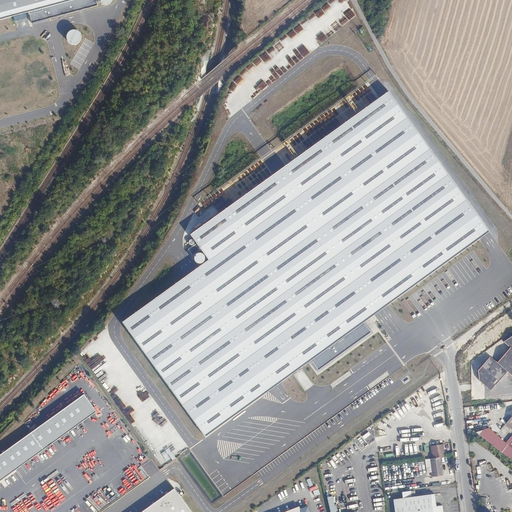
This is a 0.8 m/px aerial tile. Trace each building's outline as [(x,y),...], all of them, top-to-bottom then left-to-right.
[(0,0),(0,18),(28,11),(68,0),(0,0)] [(96,0),(68,0),(28,11),(32,24),(98,6),(96,0)] [(67,42),(80,47),(85,35),(73,29),(67,42)] [(283,43),(287,49),(293,44),(290,39),(283,43)] [(280,54),(286,49),(281,42),(275,47),(280,54)] [(274,49),(268,54),(267,53),(261,57),(264,61),(271,56),(272,57),(277,53),(274,49)] [(291,57),(295,63),(308,54),(304,49),(298,54),(300,57),(297,59),(295,55),(291,57)] [(240,87),(259,70),(253,64),(235,81),(240,87)] [(396,91),(389,94),(490,234),(496,228),(396,91)] [(122,325),(206,440),(380,312),(490,234),(389,94),(280,173),(189,237),(207,263),(122,325)] [(511,375),(511,348),(499,363),(491,358),(479,371),(480,381),(492,392),(509,373),(511,375)] [(103,351),(88,364),(93,369),(107,356),(103,351)] [(82,391),(0,451),(0,479),(95,411),(82,391)] [(126,413),(147,446),(153,451),(161,452),(169,443),(169,442),(171,443),(172,436),(170,434),(175,435),(175,430),(162,410),(157,406),(156,405),(154,403),(151,407),(151,404),(147,398),(148,393),(147,392),(142,395),(146,397),(144,398),(140,401),(139,407),(127,405),(125,407),(128,410),(126,413)] [(342,457),(345,455),(346,457),(353,452),(347,444),(337,451),(342,457)] [(443,458),(447,458),(445,445),(433,447),(435,459),(443,458)] [(435,459),(433,459),(435,478),(446,477),(443,458),(435,459)] [(312,496),(319,494),(317,486),(310,488),(312,496)] [(192,511),(174,487),(139,511),(192,511)] [(414,497),(405,498),(396,499),(397,511),(445,511),(445,505),(438,506),(436,493),(414,497)] [(308,511),(305,503),(298,505),(297,502),(270,511),(308,511)] [(495,502),(490,507),(494,511),(499,506),(495,502)]
